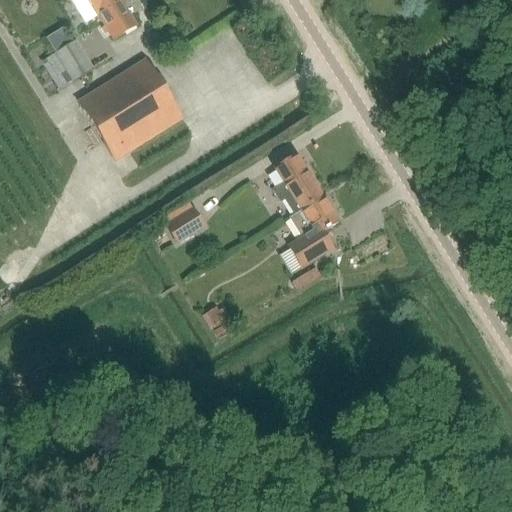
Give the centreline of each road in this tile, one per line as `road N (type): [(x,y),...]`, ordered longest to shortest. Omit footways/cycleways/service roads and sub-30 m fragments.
road 1 (track): [(0,358),(130,280),(207,382),(326,316),(413,305),(511,457)]
road 2 (unclassified): [(511,350),(291,0)]
